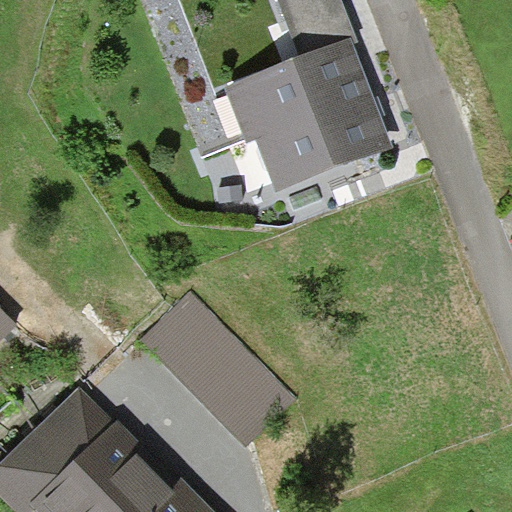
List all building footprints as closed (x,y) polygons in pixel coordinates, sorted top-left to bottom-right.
[(342,0),(278,0),(302,59),(351,39),(355,47),(360,44),(342,0)] [(355,47),(351,39),(302,59),(227,89),(248,147),(256,143),(277,196),(394,150),(377,105),(355,47)] [(298,396),(192,290),(140,340),(247,449),(298,396)] [(0,344),(17,329),(0,310),(0,344)] [(33,511),(30,509),(117,422),(81,387),(0,467),(0,497),(14,511),(33,511)] [(134,439),(117,422),(30,509),(33,511),(213,511),(182,479),(177,483),(134,439)]
